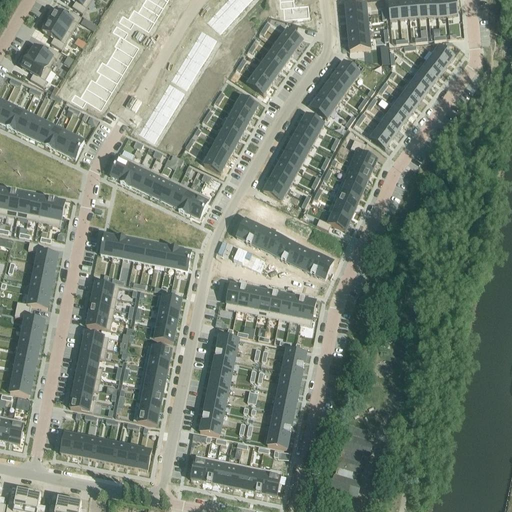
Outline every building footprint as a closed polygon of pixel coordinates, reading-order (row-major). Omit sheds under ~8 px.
[(92,0),(70,0),(76,4),(73,9),(83,16),(94,1),(92,0)] [(148,0),(145,0),(142,6),(159,16),(163,9),(148,0)] [(164,0),(148,0),(163,9),(167,2),(164,0)] [(239,0),(227,0),(227,1),(240,14),(247,7),(239,0)] [(446,0),(437,1),(438,19),(448,18),(446,0)] [(456,0),(450,0),(446,0),(448,18),(458,17),(456,0)] [(227,1),(220,8),(234,21),(240,14),(227,1)] [(294,1),(280,2),(281,9),(285,9),(287,21),(298,20),(298,21),(303,20),(303,19),(310,18),(309,6),(295,7),(294,1)] [(437,1),(427,2),(429,20),(438,19),(437,1)] [(427,2),(417,3),(419,21),(429,20),(427,2)] [(417,3),(408,4),(410,22),(419,21),(417,3)] [(408,4),(398,5),(400,23),(410,22),(408,4)] [(398,5),(388,6),(390,24),(400,23),(398,5)] [(142,6),(137,13),(154,23),(159,16),(142,6)] [(366,6),(346,8),(347,20),(367,18),(366,6)] [(220,8),(214,15),(227,28),(234,21),(220,8)] [(56,12),(49,23),(72,36),(81,20),(70,13),(67,19),(56,12)] [(122,16),(118,23),(130,30),(134,24),(149,33),(154,23),(137,13),(132,22),(122,16)] [(214,15),(207,22),(220,35),(227,28),(214,15)] [(367,18),(347,20),(348,31),(368,29),(367,18)] [(49,23),(43,33),(54,40),(51,46),(62,52),(72,36),(49,23)] [(93,34),(97,28),(92,25),(88,31),(93,34)] [(116,26),(112,33),(121,39),(116,48),(133,58),(139,48),(124,39),(128,33),(116,26)] [(368,29),(348,31),(349,42),(369,40),(368,29)] [(201,31),(196,40),(212,50),(217,41),(201,31)] [(288,32),(281,42),(296,53),(303,43),(288,32)] [(196,40),(191,48),(207,58),(212,50),(196,40)] [(369,40),(349,42),(350,53),(370,51),(369,40)] [(281,42),(274,50),(290,62),(296,53),(281,42)] [(33,47),(27,58),(49,71),(55,61),(57,62),(61,56),(50,49),(47,55),(33,47)] [(116,48),(110,56),(128,67),(133,58),(116,48)] [(191,48),(186,56),(202,66),(207,58),(191,48)] [(440,48),(434,56),(448,67),(454,59),(440,48)] [(274,50),(268,59),(283,70),(290,62),(274,50)] [(110,56),(105,65),(122,75),(128,67),(110,56)] [(186,56),(181,64),(197,74),(202,66),(186,56)] [(434,56),(428,64),(443,75),(448,67),(434,56)] [(25,66),(22,70),(34,76),(30,82),(44,90),(47,84),(45,82),(51,72),(49,71),(27,58),(23,64),(25,66)] [(268,59),(261,68),(277,79),(283,70),(268,59)] [(181,64),(176,73),(192,82),(197,74),(181,64)] [(344,64),(337,74),(353,86),(360,76),(344,64)] [(428,64),(423,72),(437,82),(443,75),(428,64)] [(105,65),(100,74),(117,84),(122,75),(105,65)] [(261,68),(255,77),(271,88),(277,79),(261,68)] [(423,72),(417,79),(431,90),(437,82),(423,72)] [(176,73),(171,81),(187,91),(192,82),(176,73)] [(100,74),(95,83),(112,93),(117,84),(100,74)] [(337,74),(331,83),(347,95),(353,86),(337,74)] [(255,77),(248,86),(264,97),(271,88),(255,77)] [(417,79),(411,87),(425,98),(431,90),(417,79)] [(95,83),(89,91),(106,102),(112,93),(95,83)] [(331,83),(324,91),(341,103),(347,95),(331,83)] [(169,84),(164,93),(180,102),(185,94),(169,84)] [(411,87),(405,95),(420,105),(425,98),(411,87)] [(74,95),(70,101),(82,109),(86,103),(101,111),(106,102),(89,91),(84,100),(74,95)] [(324,91),(318,100),(334,112),(341,103),(324,91)] [(164,93),(159,101),(175,111),(180,102),(164,93)] [(405,95),(400,102),(414,113),(420,105),(405,95)] [(241,99),(236,109),(253,119),(258,108),(241,99)] [(318,100),(311,110),(327,122),(334,112),(318,100)] [(159,101),(154,109),(170,119),(175,111),(159,101)] [(400,102),(394,110),(408,121),(414,113),(400,102)] [(6,105),(0,117),(0,125),(7,128),(16,110),(6,105)] [(154,109),(149,117),(165,127),(170,119),(154,109)] [(236,109),(231,119),(247,128),(253,119),(236,109)] [(16,110),(7,128),(17,133),(25,115),(16,110)] [(394,110),(388,118),(402,128),(408,121),(394,110)] [(25,115),(17,133),(26,138),(35,120),(25,115)] [(149,117),(144,125),(160,135),(165,127),(149,117)] [(307,117),(301,127),(318,137),(324,127),(307,117)] [(388,118),(383,126),(397,136),(402,128),(388,118)] [(231,119),(225,128),(242,138),(247,128),(231,119)] [(35,120),(26,138),(36,142),(45,124),(35,120)] [(45,124),(36,142),(46,147),(55,129),(45,124)] [(144,125),(138,134),(154,144),(160,135),(144,125)] [(383,126),(377,133),(391,144),(397,136),(383,126)] [(301,127),(296,137),(313,146),(318,137),(301,127)] [(225,128),(220,138),(237,147),(242,138),(225,128)] [(55,129),(46,147),(56,152),(64,134),(55,129)] [(377,133),(371,141),(385,152),(391,144),(377,133)] [(64,134),(56,152),(65,157),(74,138),(64,134)] [(296,137),(290,146),(308,156),(313,146),(296,137)] [(74,138),(65,157),(76,162),(85,143),(74,138)] [(220,138),(215,147),(232,156),(237,147),(220,138)] [(355,142),(351,152),(355,154),(351,164),(373,174),(377,163),(363,156),(367,148),(355,142)] [(290,146),(285,156),(303,165),(308,156),(290,146)] [(215,147),(210,157),(226,166),(232,156),(215,147)] [(285,156),(280,165),(298,175),(303,165),(285,156)] [(121,157),(111,179),(121,183),(121,184),(132,162),(121,157)] [(173,157),(171,163),(178,166),(180,161),(179,160),(175,158),(173,157)] [(210,157),(204,167),(221,176),(226,166),(210,157)] [(121,183),(120,185),(131,190),(131,189),(131,188),(141,167),(132,162),(121,184),(121,183)] [(351,164),(346,174),(368,183),(373,174),(351,164)] [(280,165),(275,174),(292,184),(298,175),(280,165)] [(141,167),(131,188),(131,189),(141,193),(151,172),(141,167)] [(151,172),(141,193),(150,198),(161,176),(151,172)] [(275,174),(270,184),(287,194),(292,184),(275,174)] [(346,174),(342,184),(364,193),(368,183),(346,174)] [(161,176),(150,198),(160,202),(171,181),(161,176)] [(171,181),(160,202),(170,207),(180,186),(171,181)] [(179,212),(179,213),(189,218),(190,217),(189,217),(200,195),(203,189),(193,184),(190,190),(180,212),(179,212)] [(270,184),(264,194),(282,204),(287,194),(270,184)] [(342,184),(338,193),(359,203),(364,193),(342,184)] [(180,186),(170,207),(179,212),(180,212),(190,190),(180,186)] [(1,192),(0,198),(0,216),(7,218),(12,194),(1,192)] [(338,193),(333,204),(337,206),(338,205),(355,213),(359,203),(338,193)] [(12,194),(7,218),(18,220),(22,196),(12,194)] [(200,195),(189,217),(190,217),(200,222),(210,200),(200,195)] [(22,196),(18,220),(28,222),(33,198),(22,196)] [(33,198),(28,222),(39,224),(44,200),(33,198)] [(44,200),(39,224),(49,226),(54,202),(44,200)] [(54,202),(49,226),(60,229),(63,218),(65,218),(66,211),(64,211),(65,204),(54,202)] [(333,215),(351,223),(355,213),(338,205),(337,206),(333,215)] [(320,222),(317,228),(329,233),(331,227),(346,234),(351,223),(333,215),(331,214),(326,225),(320,222)] [(240,233),(237,240),(247,245),(256,227),(255,226),(245,222),(243,227),(241,226),(238,233),(240,233)] [(256,227),(247,245),(257,249),(266,229),(256,224),(255,226),(256,227)] [(266,229),(257,249),(266,254),(276,234),(266,229)] [(276,234),(266,254),(276,259),(287,236),(277,232),(276,234)] [(287,236),(276,259),(286,263),(296,243),(296,244),(297,241),(287,236)] [(105,237),(101,257),(112,259),(116,239),(105,237)] [(116,239),(112,259),(123,261),(127,242),(116,239)] [(127,242),(123,261),(134,264),(138,244),(127,242)] [(296,243),(286,263),(296,268),(305,248),(296,244),(296,243)] [(138,244),(134,264),(144,266),(148,246),(138,244)] [(30,245),(28,252),(38,254),(36,265),(56,269),(58,258),(42,254),(44,248),(30,245)] [(148,246),(144,266),(155,268),(159,248),(148,246)] [(159,248),(155,268),(165,270),(169,250),(159,248)] [(305,248),(296,268),(305,273),(315,253),(305,248)] [(169,250),(165,270),(176,272),(180,252),(169,250)] [(180,252),(176,272),(188,274),(192,255),(180,252)] [(315,253),(305,273),(315,278),(324,260),(325,258),(315,253)] [(324,260),(315,278),(325,282),(328,276),(330,277),(333,271),(331,270),(334,265),(324,260)] [(36,265),(34,275),(54,279),(56,269),(36,265)] [(34,275),(32,286),(52,290),(54,279),(34,275)] [(96,285),(93,296),(117,301),(119,290),(96,285)] [(32,286),(30,297),(50,300),(52,290),(32,286)] [(228,300),(226,311),(237,313),(242,289),(230,287),(229,293),(227,293),(226,300),(228,300)] [(242,289),(237,313),(247,316),(252,291),(242,289)] [(252,291),(247,316),(258,318),(263,293),(252,291)] [(263,293),(258,318),(268,320),(273,296),(263,293)] [(93,296),(91,307),(115,311),(117,301),(93,296)] [(273,296),(268,320),(279,322),(284,298),(273,296)] [(18,305),(16,312),(30,314),(31,308),(47,311),(50,300),(30,297),(28,307),(18,305)] [(159,298),(156,309),(159,310),(159,309),(180,313),(182,302),(159,298)] [(284,298),(279,322),(290,324),(294,300),(284,298)] [(294,300),(290,324),(300,326),(305,302),(294,300)] [(305,302),(300,326),(311,328),(313,318),(315,318),(317,311),(315,310),(316,304),(305,302)] [(91,307),(89,317),(112,322),(115,311),(91,307)] [(159,310),(157,320),(178,324),(180,313),(159,309),(159,310)] [(16,312),(15,319),(25,321),(23,331),(43,335),(45,324),(29,321),(30,314),(16,312)] [(89,317),(87,328),(110,333),(112,322),(89,317)] [(154,330),(175,335),(178,324),(157,320),(154,330)] [(152,329),(150,341),(173,346),(175,335),(154,330),(152,329)] [(23,331),(21,341),(41,345),(43,335),(23,331)] [(85,335),(83,346),(107,351),(109,340),(85,335)] [(220,338),(217,349),(237,353),(239,342),(220,338)] [(21,341),(19,352),(38,356),(41,345),(21,341)] [(83,346),(81,357),(100,361),(104,362),(107,351),(83,346)] [(148,348),(146,359),(170,364),(172,353),(148,348)] [(217,349),(215,360),(235,364),(237,353),(217,349)] [(19,352),(17,363),(36,367),(38,356),(19,352)] [(287,352),(285,363),(304,367),(306,356),(287,352)] [(81,357),(79,367),(98,371),(100,361),(81,357)] [(146,359),(144,370),(167,374),(170,364),(146,359)] [(215,360),(213,370),(233,374),(235,364),(215,360)] [(17,363),(15,373),(34,377),(36,367),(17,363)] [(285,363),(283,373),(302,377),(304,367),(285,363)] [(79,367),(77,378),(100,383),(103,372),(98,371),(79,367)] [(144,370),(142,380),(165,385),(167,374),(144,370)] [(213,370),(211,381),(230,385),(233,374),(213,370)] [(15,373),(12,384),(32,388),(34,377),(15,373)] [(283,373),(280,384),(300,388),(302,377),(283,373)] [(77,378),(75,389),(93,392),(93,393),(98,394),(100,383),(77,378)] [(142,380),(140,391),(163,395),(165,385),(142,380)] [(211,381),(209,391),(228,395),(230,385),(211,381)] [(12,384),(10,395),(30,399),(32,388),(12,384)] [(280,384),(278,394),(298,398),(300,388),(280,384)] [(75,389),(73,399),(91,403),(93,393),(93,392),(75,389)] [(140,391),(138,402),(142,403),(142,402),(161,406),(163,395),(140,391)] [(209,391),(207,402),(226,406),(228,395),(209,391)] [(278,394),(276,405),(296,409),(298,398),(278,394)] [(73,399),(70,410),(94,415),(96,403),(91,403),(73,399)] [(140,412),(140,413),(159,417),(161,406),(142,402),(142,403),(140,412)] [(207,402),(205,413),(224,417),(226,406),(207,402)] [(276,405),(274,416),(294,420),(296,409),(276,405)] [(136,411),(133,423),(157,428),(159,417),(140,413),(140,412),(136,411)] [(205,413),(202,423),(222,427),(224,417),(205,413)] [(274,416),(272,426),(291,430),(294,420),(274,416)] [(3,419),(0,434),(0,443),(9,445),(14,421),(3,419)] [(14,421),(9,445),(20,448),(21,441),(22,442),(24,435),(22,434),(25,423),(14,421)] [(202,423),(200,434),(220,438),(222,427),(202,423)] [(272,426),(270,437),(289,441),(291,430),(272,426)] [(335,476),(330,491),(357,499),(361,484),(355,483),(358,475),(360,475),(362,466),(361,465),(363,457),(369,459),(373,444),(366,442),(369,433),(350,428),(347,437),(346,436),(342,451),(343,451),(341,459),(340,459),(337,469),(338,469),(335,477),(335,476)] [(65,436),(61,456),(72,458),(76,438),(65,436)] [(270,437),(268,448),(287,452),(289,441),(270,437)] [(76,438),(72,458),(83,460),(87,440),(76,438)] [(87,440),(83,460),(94,462),(98,442),(87,440)] [(98,442),(94,462),(104,464),(108,444),(98,442)] [(108,444),(104,464),(115,467),(119,446),(108,444)] [(119,446),(115,467),(125,469),(129,449),(119,446)] [(129,449),(125,469),(136,471),(140,451),(129,449)] [(140,451),(136,471),(148,473),(152,453),(140,451)] [(192,468),(190,475),(192,476),(191,482),(202,484),(207,460),(196,458),(194,469),(192,468)] [(207,460),(202,484),(213,486),(218,462),(207,460)] [(218,462),(213,486),(223,488),(228,464),(218,462)] [(228,464),(223,488),(234,491),(239,466),(228,464)] [(239,466),(234,491),(245,493),(250,468),(239,466)] [(250,468),(245,493),(255,495),(260,471),(250,468)] [(260,471),(255,495),(266,497),(271,473),(270,473),(260,471)] [(271,473),(266,497),(277,499),(278,493),(280,493),(282,486),(280,486),(282,474),(270,471),(270,473),(271,473)] [(8,507),(6,511),(25,511),(29,495),(18,492),(14,508),(8,507)] [(29,495),(25,511),(38,511),(41,497),(29,495)] [(68,511),(70,503),(58,501),(55,511),(68,511)] [(70,503),(68,511),(80,511),(82,505),(70,503)]
